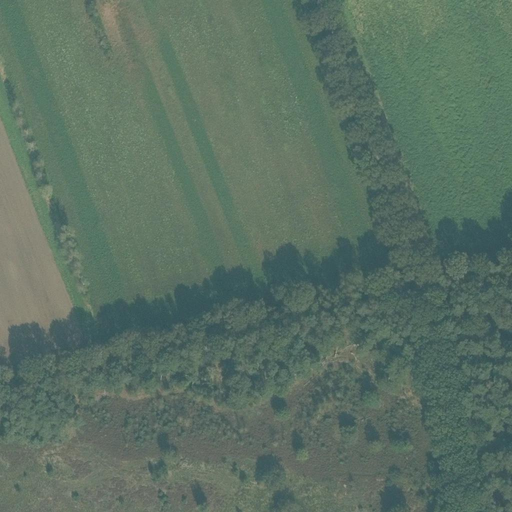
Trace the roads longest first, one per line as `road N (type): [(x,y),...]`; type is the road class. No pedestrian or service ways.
road 1 (track): [(426,291),(0,394)]
road 2 (track): [(319,0),(426,291)]
